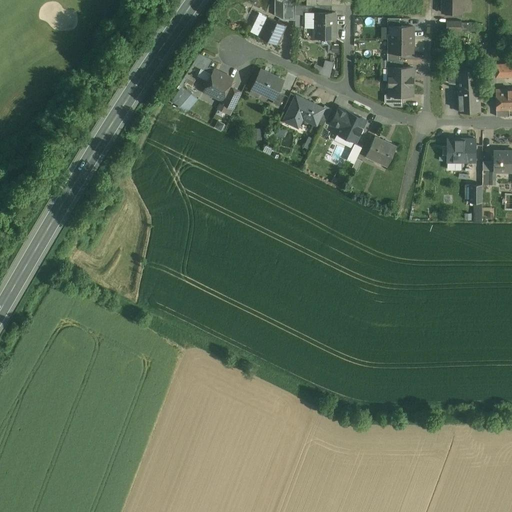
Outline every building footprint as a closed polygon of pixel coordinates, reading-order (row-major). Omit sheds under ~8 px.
[(283,3),(276,0),(274,0),(275,15),(283,19),(283,3)] [(288,0),(283,0),(283,3),(283,19),(295,20),(295,11),(295,5),(288,0)] [(461,0),(441,0),(442,12),(461,12),(461,0)] [(318,12),(314,12),(314,38),(335,38),(335,12),(331,12),(318,12)] [(286,25),(259,13),(250,31),(277,44),(286,25)] [(399,18),(387,18),(387,26),(389,26),(395,26),(399,26),(399,18)] [(461,20),(446,20),(446,31),(461,31),(461,23),(461,20)] [(477,23),(461,23),(461,31),(476,31),(477,23)] [(395,26),(389,26),(389,39),(413,39),(413,26),(399,26),(395,26)] [(413,39),(389,39),(389,51),(389,52),(399,52),(413,52),(413,39)] [(399,52),(389,52),(389,51),(387,51),(387,60),(399,60),(399,52)] [(212,60),(199,53),(192,64),(211,74),(214,69),(209,67),(212,60)] [(331,76),(334,61),(323,59),(320,73),(331,76)] [(511,64),(495,65),(495,77),(511,76),(511,64)] [(402,67),(388,67),(388,81),(409,81),(409,77),(412,77),(412,67),(402,67)] [(232,78),(214,69),(211,74),(207,82),(205,83),(203,87),(204,89),(203,91),(222,100),(229,86),(232,78)] [(283,80),(260,69),(251,88),(274,99),(278,92),(283,80)] [(477,69),(457,70),(457,82),(459,112),(479,111),(477,69)] [(457,70),(448,70),(449,82),(457,82),(457,70)] [(409,81),(388,81),(388,94),(388,95),(402,95),(412,95),(412,85),(409,85),(409,81)] [(171,101),(188,112),(199,96),(182,84),(171,101)] [(229,86),(222,100),(217,108),(231,114),(241,92),(229,86)] [(511,89),(496,90),(496,109),(508,109),(511,108),(511,89)] [(284,95),(278,92),(274,99),(272,103),(279,106),(284,95)] [(402,95),(388,95),(388,94),(384,94),(384,102),(392,107),(402,107),(402,95)] [(323,108),(295,95),(285,116),(299,123),(302,118),(316,124),(323,108)] [(323,108),(316,124),(322,127),(331,108),(324,105),(323,108)] [(366,120),(339,107),(331,123),(338,127),(336,132),(355,141),(359,134),(361,133),(363,130),(362,127),(366,120)] [(396,146),(374,136),(366,155),(387,165),(396,146)] [(475,139),(446,138),(446,161),(475,161),(475,139)] [(511,150),(493,151),(493,162),(493,170),(489,170),(489,184),(495,184),(495,170),(511,170),(511,150)] [(362,161),(356,158),(351,168),(357,171),(362,161)] [(493,170),(493,162),(482,161),(482,170),(489,170),(493,170)] [(482,184),(470,184),(470,202),(482,202),(482,184)] [(482,210),(474,210),(473,223),(482,223),(482,210)]
